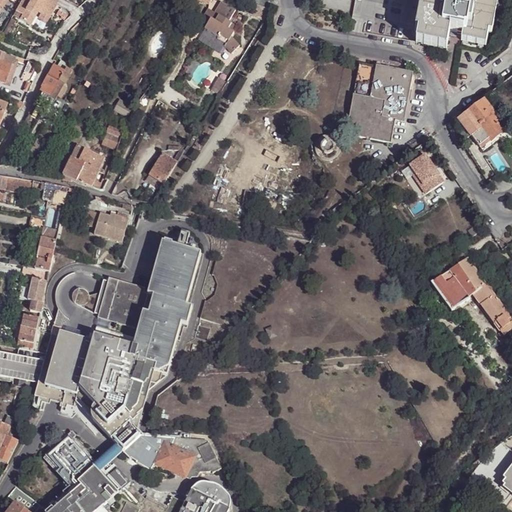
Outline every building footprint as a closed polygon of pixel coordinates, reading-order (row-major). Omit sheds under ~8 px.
[(21,0),(16,11),(22,14),(20,19),(31,25),(38,12),(49,18),(57,4),(50,0),(21,0)] [(190,0),(188,7),(195,8),(196,3),(209,5),(209,0),(190,0)] [(422,0),(355,0),(350,30),(416,43),(419,32),(416,31),(422,0)] [(419,32),(416,43),(447,49),(451,31),(465,34),(463,41),(488,46),(491,33),(494,34),(500,0),(422,0),(416,31),(419,32)] [(215,13),(206,29),(206,30),(220,39),(219,40),(227,45),(226,47),(233,54),(241,46),(232,37),(238,27),(232,23),(230,21),(237,11),(222,1),(215,13)] [(264,9),(244,4),(241,12),(260,19),(264,9)] [(200,25),(206,29),(215,13),(210,9),(200,25)] [(16,58),(0,52),(0,82),(5,84),(8,73),(13,74),(17,60),(15,59),(16,58)] [(28,62),(22,77),(30,80),(36,66),(28,62)] [(347,135),(393,144),(397,121),(404,123),(413,73),(360,63),(347,135)] [(42,86),(43,92),(46,94),(50,96),(64,72),(65,70),(62,69),(56,65),(54,64),(44,82),(42,86)] [(65,70),(64,72),(70,76),(73,71),(67,67),(65,70)] [(50,96),(57,100),(58,100),(61,99),(67,90),(68,88),(68,86),(66,83),(70,76),(64,72),(50,96)] [(8,73),(5,84),(9,85),(13,74),(8,73)] [(226,81),(218,77),(211,90),(219,94),(226,81)] [(43,92),(38,100),(41,101),(52,108),(57,100),(50,96),(46,94),(43,92)] [(494,116),(482,100),(457,120),(462,127),(471,137),(479,148),(489,140),(491,143),(502,134),(495,124),(491,119),(494,116)] [(462,127),(457,132),(464,142),(471,137),(462,127)] [(120,138),(124,131),(114,128),(108,147),(116,150),(120,138)] [(317,156),(318,159),(320,161),(322,162),(325,164),(329,164),(332,164),(335,163),(337,161),(339,160),(341,157),(342,155),(342,152),(342,149),(342,146),(340,144),(339,142),(337,140),(334,138),(331,138),(329,137),(325,138),(322,139),(320,141),(318,143),(317,145),(316,148),(315,151),(316,153),(317,156)] [(79,146),(73,159),(86,165),(89,158),(92,153),(79,146)] [(174,162),(178,164),(186,151),(183,150),(181,147),(170,146),(170,151),(180,151),(174,162)] [(105,159),(92,153),(89,158),(103,165),(105,159)] [(167,183),(178,164),(174,162),(163,155),(149,177),(160,184),(163,180),(167,183)] [(426,157),(410,167),(416,175),(414,177),(426,195),(444,183),(426,157)] [(92,168),(99,171),(103,165),(89,158),(86,165),(92,168)] [(73,181),(83,186),(92,168),(86,165),(73,159),(64,176),(73,181)] [(83,186),(91,187),(99,171),(92,168),(83,186)] [(2,184),(3,177),(0,176),(0,189),(29,195),(30,189),(2,184)] [(2,184),(30,189),(46,192),(47,185),(3,177),(2,184)] [(146,183),(161,192),(164,187),(160,184),(149,177),(146,183)] [(94,189),(102,192),(105,187),(96,183),(94,189)] [(69,189),(47,185),(46,192),(44,200),(52,202),(51,204),(52,204),(65,207),(69,189)] [(118,188),(114,195),(118,197),(127,192),(118,188)] [(51,204),(48,219),(45,233),(44,240),(58,243),(65,207),(52,204),(51,204)] [(341,206),(330,214),(331,214),(334,216),(337,215),(340,213),(341,210),(341,206)] [(127,221),(116,218),(110,216),(110,219),(88,213),(84,227),(96,230),(94,237),(122,245),(129,222),(127,221)] [(118,213),(116,218),(127,221),(129,217),(118,213)] [(55,255),(58,243),(44,240),(39,259),(40,260),(39,267),(38,270),(43,271),(50,273),(52,273),(55,255)] [(93,423),(115,447),(134,429),(140,423),(151,386),(155,387),(160,383),(162,376),(166,378),(181,326),(187,327),(192,310),(186,308),(201,256),(172,247),(173,246),(164,244),(164,245),(162,244),(147,297),(143,296),(144,291),(108,281),(107,284),(104,283),(94,316),(98,317),(97,321),(137,332),(132,349),(94,338),(92,343),(60,334),(41,400),(60,406),(59,409),(66,410),(67,407),(73,409),(76,398),(90,413),(90,414),(90,415),(90,418),(91,420),(91,421),(92,422),(93,423)] [(13,261),(12,265),(26,268),(38,270),(39,267),(13,261)] [(473,295),(485,285),(478,275),(467,261),(450,272),(465,292),(469,297),(473,295)] [(38,270),(26,268),(25,277),(26,278),(22,299),(30,301),(33,291),(35,280),(40,281),(43,271),(38,270)] [(470,299),(469,297),(465,292),(450,272),(431,284),(452,312),(467,301),(470,299)] [(34,302),(32,312),(41,314),(48,282),(40,281),(35,280),(33,291),(30,301),(34,302)] [(497,301),(485,285),(473,295),(484,311),(497,301)] [(507,314),(497,301),(484,311),(494,323),(504,316),(507,314)] [(36,351),(43,314),(41,314),(32,312),(28,311),(25,328),(21,348),(36,351)] [(34,398),(41,400),(60,334),(64,318),(58,311),(44,362),(37,385),(34,398)] [(507,321),(504,316),(494,323),(500,332),(510,324),(509,324),(507,321)] [(510,324),(500,332),(503,336),(511,329),(511,321),(509,324),(510,324)] [(0,377),(37,385),(44,362),(0,354),(0,377)] [(8,437),(15,421),(15,420),(9,417),(6,425),(2,423),(0,423),(0,462),(8,466),(19,442),(8,437)] [(134,429),(115,447),(107,454),(97,464),(99,466),(104,461),(110,467),(115,461),(122,455),(140,437),(138,435),(137,434),(140,423),(134,429)] [(68,481),(73,486),(75,487),(95,468),(96,469),(99,466),(97,464),(69,436),(46,458),(68,481)] [(489,453),(465,485),(500,511),(502,511),(511,499),(511,491),(503,484),(511,472),(511,436),(507,439),(489,453)] [(207,443),(140,437),(122,455),(129,461),(130,461),(136,464),(135,466),(150,474),(154,466),(186,482),(186,481),(190,482),(191,480),(196,480),(199,475),(208,475),(210,474),(212,476),(220,472),(207,443)] [(99,466),(96,469),(103,476),(111,469),(110,467),(104,461),(99,466)] [(111,469),(103,476),(106,480),(118,470),(114,466),(111,469)] [(100,511),(103,509),(120,494),(106,480),(103,476),(96,469),(95,468),(75,487),(73,486),(69,489),(50,506),(52,509),(50,511),(49,511),(100,511)] [(118,470),(106,480),(120,494),(103,509),(105,511),(182,511),(186,506),(174,499),(169,509),(148,498),(147,501),(145,500),(118,469),(118,470)] [(511,472),(503,484),(511,491),(511,472)] [(65,484),(69,489),(73,486),(68,481),(65,484)] [(201,491),(198,495),(209,500),(215,488),(211,487),(207,487),(204,489),(201,491)] [(7,500),(16,506),(23,511),(49,511),(50,511),(15,488),(7,500)] [(215,488),(209,500),(213,503),(220,491),(215,488)] [(220,491),(213,503),(224,509),(226,500),(225,497),(223,494),(220,491)] [(186,506),(182,511),(229,511),(230,511),(224,509),(213,503),(209,500),(198,495),(193,493),(186,506)]
